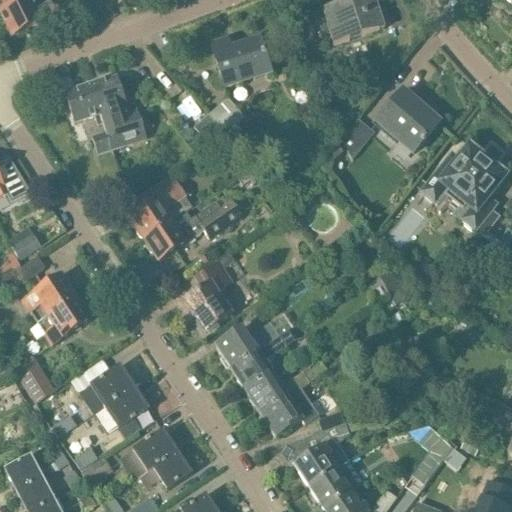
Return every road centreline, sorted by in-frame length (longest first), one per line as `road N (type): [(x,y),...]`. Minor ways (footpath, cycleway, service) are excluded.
road 1 (residential): [(267,511),(0,100)]
road 2 (residential): [(0,78),(218,0)]
road 3 (residential): [(511,106),(421,0)]
